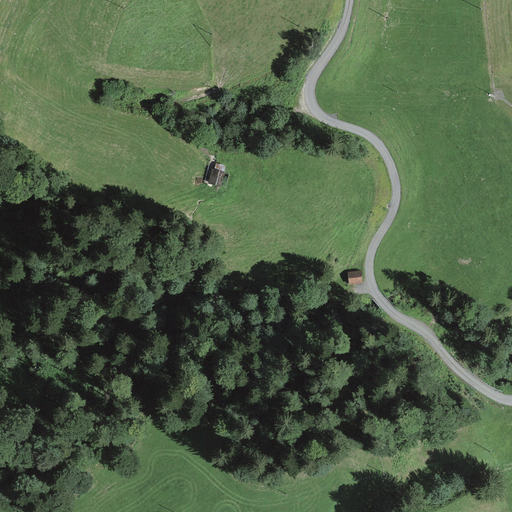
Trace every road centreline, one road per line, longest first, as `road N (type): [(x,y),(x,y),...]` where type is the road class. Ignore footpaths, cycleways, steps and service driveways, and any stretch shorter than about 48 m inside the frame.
road 1 (track): [(373,288),(369,262),(396,200),(393,170),(377,142),(324,118),(310,97),(349,0)]
road 2 (track): [(511,400),(464,375),(373,288)]
